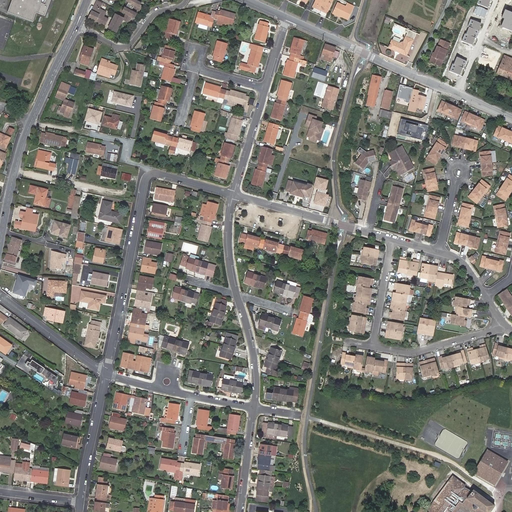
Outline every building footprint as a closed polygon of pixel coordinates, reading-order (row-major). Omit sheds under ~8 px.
[(45,17),(51,0),(10,0),(7,10),(33,20),(36,14),(45,17)] [(102,3),(97,0),(88,18),(104,26),(108,18),(103,16),(106,12),(100,8),(102,3)] [(142,4),(134,0),(126,0),(125,2),(128,3),(125,8),(124,7),(122,13),(125,15),(131,18),(134,19),(137,14),(131,11),(133,8),(134,6),(139,9),(141,5),(142,4)] [(327,0),(315,0),(314,3),(322,7),(323,6),(325,7),(323,11),(326,13),(331,4),(327,2),(327,0)] [(348,19),(354,7),(348,4),(347,7),(338,3),(334,12),(348,19)] [(473,13),(483,17),(487,10),(476,5),(473,13)] [(220,12),(216,11),(214,19),(212,27),(215,28),(216,25),(225,27),(227,23),(232,25),(235,14),(221,10),(220,12)] [(511,12),(505,10),(499,25),(511,30),(511,12)] [(211,16),(198,13),(195,23),(199,24),(208,27),(208,26),(212,27),(214,19),(210,18),(211,16)] [(123,18),(115,14),(108,29),(116,33),(122,21),(123,18)] [(123,18),(122,21),(128,24),(131,18),(125,15),(123,18)] [(469,26),(477,30),(480,23),(470,18),(467,25),(469,26)] [(167,32),(164,32),(163,34),(166,35),(165,39),(173,41),(175,35),(176,35),(180,22),(171,19),(167,32)] [(267,27),(268,23),(261,21),(259,25),(254,40),(264,43),(269,27),(267,27)] [(469,26),(465,34),(475,38),(478,31),(477,30),(469,26)] [(404,42),(399,44),(392,41),(391,45),(390,45),(389,46),(390,47),(389,48),(396,52),(397,51),(398,52),(398,53),(407,56),(417,34),(409,31),(404,42)] [(465,34),(464,33),(461,40),(472,44),(475,38),(465,34)] [(291,53),(290,57),(302,60),(303,57),(300,56),(304,41),(294,38),(290,53),(291,53)] [(223,59),(227,44),(217,41),(213,56),(214,57),(214,60),(221,63),(222,59),(223,59)] [(441,68),(449,48),(440,44),(438,48),(437,48),(433,58),(432,57),(429,63),(441,68)] [(158,57),(157,61),(160,61),(170,64),(171,61),(172,61),(176,48),(166,45),(162,58),(158,57)] [(258,68),(263,48),(253,45),(252,49),(247,65),(241,63),(240,69),(255,73),(256,68),(258,68)] [(323,60),(327,61),(331,62),(335,48),(325,45),(322,55),(325,56),(323,60)] [(82,57),(81,59),(80,63),(88,66),(94,50),(84,47),(81,56),(82,57)] [(457,56),(453,64),(462,68),(463,68),(467,61),(457,56)] [(511,58),(505,56),(497,74),(511,79),(511,58)] [(287,60),(283,75),(293,78),(298,63),(304,65),(305,61),(302,60),(290,57),(289,61),(287,60)] [(111,75),(115,76),(118,66),(110,63),(101,61),(97,74),(106,77),(108,73),(111,75)] [(174,69),(175,65),(170,64),(160,61),(159,65),(165,67),(161,79),(172,82),(173,79),(175,69),(174,69)] [(453,64),(452,63),(449,70),(459,74),(462,68),(453,64)] [(136,73),(133,72),(130,84),(140,87),(145,66),(138,64),(136,71),(136,73)] [(329,67),(327,66),(326,70),(326,71),(321,69),(319,74),(326,76),(329,67)] [(370,90),(369,95),(367,105),(374,107),(381,77),(372,76),(369,90),(370,90)] [(279,96),(278,99),(286,102),(287,98),(287,99),(292,83),(282,80),(277,96),(279,96)] [(62,83),(59,89),(68,92),(70,87),(70,86),(62,83)] [(224,99),(226,90),(220,89),(221,88),(206,83),(203,93),(218,98),(218,97),(224,99)] [(157,103),(164,105),(166,106),(167,102),(168,102),(171,89),(162,86),(160,90),(158,98),(158,99),(157,103)] [(339,89),(328,86),(322,107),(332,110),(334,103),(334,102),(334,100),(336,100),(339,89)] [(413,90),(400,86),(397,98),(405,100),(405,102),(410,103),(413,90)] [(68,92),(59,89),(56,97),(65,100),(68,92)] [(230,91),(226,90),(224,99),(227,100),(228,101),(230,101),(237,103),(247,106),(249,97),(245,96),(246,94),(230,90),(230,91)] [(419,91),(413,90),(410,103),(407,111),(416,113),(417,109),(423,110),(427,98),(418,95),(419,91)] [(387,91),(383,108),(388,109),(392,92),(387,91)] [(117,100),(114,109),(122,111),(126,98),(118,96),(117,100)] [(117,100),(112,98),(108,107),(114,109),(117,100)] [(286,102),(278,99),(277,103),(275,102),(270,118),(281,121),(285,106),(286,102)] [(65,114),(64,116),(69,118),(74,103),(65,100),(62,107),(60,106),(58,110),(61,111),(60,112),(65,114)] [(441,101),(437,111),(447,115),(456,120),(461,110),(441,101)] [(157,103),(155,103),(154,106),(150,119),(161,122),(165,109),(163,108),(164,105),(157,103)] [(102,112),(88,108),(85,120),(99,124),(102,112)] [(382,110),(380,117),(388,119),(390,112),(382,110)] [(192,127),(191,131),(199,133),(205,114),(195,111),(191,127),(192,127)] [(465,111),(461,121),(480,130),(484,120),(465,111)] [(116,129),(120,116),(113,114),(112,118),(105,116),(103,125),(116,129)] [(226,132),(225,137),(227,138),(235,141),(237,135),(238,135),(242,121),(240,120),(241,116),(234,114),(233,118),(232,118),(228,133),(226,132)] [(309,130),(312,130),(309,138),(316,140),(319,141),(322,132),(319,131),(320,128),(322,123),(315,120),(316,117),(313,116),(310,127),(309,130)] [(429,126),(401,119),(397,134),(425,141),(429,126)] [(96,130),(97,125),(87,122),(86,127),(96,130)] [(279,125),(271,123),(270,125),(269,124),(263,142),(274,145),(279,130),(278,129),(279,125)] [(511,132),(498,126),(493,136),(511,144),(511,132)] [(171,146),(173,137),(167,136),(168,134),(154,130),(151,141),(165,145),(165,144),(171,146)] [(10,138),(0,133),(0,145),(6,147),(10,138)] [(41,134),(39,142),(64,147),(66,140),(64,138),(46,134),(45,135),(41,134)] [(454,136),(452,146),(475,151),(477,141),(454,136)] [(171,146),(169,152),(175,154),(175,153),(178,154),(179,153),(180,149),(190,152),(190,150),(195,152),(197,143),(192,142),(193,141),(186,139),(183,138),(182,138),(180,137),(179,139),(173,137),(171,146)] [(217,158),(229,162),(230,159),(231,159),(235,146),(234,146),(235,141),(227,138),(225,143),(221,156),(218,155),(217,158)] [(426,159),(434,165),(447,145),(438,139),(426,159)] [(88,142),(86,152),(104,155),(105,147),(101,146),(102,145),(88,142)] [(259,162),(258,166),(266,168),(267,165),(268,165),(271,155),(273,149),(262,146),(258,162),(259,162)] [(414,168),(408,157),(401,146),(388,153),(392,161),(390,162),(394,169),(396,168),(397,169),(400,175),(414,168)] [(49,164),(51,153),(38,151),(36,159),(38,159),(37,167),(48,169),(49,164)] [(490,151),(479,153),(482,176),(492,175),(490,151)] [(363,154),(356,164),(364,170),(369,162),(370,162),(377,160),(375,152),(363,154)] [(228,166),(229,162),(217,158),(216,158),(214,162),(219,163),(215,176),(225,179),(229,166),(228,166)] [(68,173),(75,174),(75,171),(76,167),(78,161),(71,159),(68,173)] [(115,179),(118,167),(104,164),(103,167),(101,175),(101,176),(107,177),(107,175),(111,176),(111,178),(115,179)] [(266,168),(258,166),(257,170),(256,169),(251,184),(261,187),(266,172),(270,174),(271,170),(266,168)] [(427,192),(437,190),(436,182),(433,168),(423,171),(425,181),(427,192)] [(505,201),(511,190),(511,176),(509,175),(496,195),(505,201)] [(324,193),(327,179),(315,176),(312,187),(316,187),(312,203),(325,206),(328,194),(324,193)] [(371,182),(361,179),(358,190),(358,192),(357,193),(357,195),(359,196),(358,200),(365,202),(366,197),(367,197),(371,182)] [(490,187),(482,180),(468,197),(476,204),(490,187)] [(294,183),(290,182),(287,192),(292,193),(307,197),(309,187),(294,183)] [(384,220),(394,223),(403,189),(393,186),(389,199),(387,207),(384,220)] [(46,199),(48,190),(38,187),(34,204),(44,206),(46,199)] [(173,202),(174,192),(157,188),(155,199),(173,202)] [(429,195),(424,216),(434,219),(440,198),(429,195)] [(81,197),(75,196),(72,212),(78,213),(81,197)] [(110,211),(112,203),(103,201),(99,219),(120,223),(122,214),(110,211)] [(199,219),(211,223),(212,219),(214,220),(218,205),(208,202),(207,205),(203,204),(200,216),(199,219)] [(462,203),(458,225),(468,227),(473,206),(462,203)] [(165,217),(167,206),(154,204),(152,214),(165,217)] [(508,225),(504,204),(493,206),(498,228),(508,225)] [(26,212),(21,211),(20,216),(24,217),(22,223),(19,223),(19,221),(16,221),(15,226),(35,231),(39,215),(32,214),(34,209),(28,207),(26,212)] [(199,219),(198,219),(198,221),(197,223),(201,225),(197,239),(208,242),(212,227),(210,226),(211,223),(199,219)] [(412,220),(409,231),(416,233),(429,236),(432,226),(412,220)] [(67,237),(71,225),(55,221),(51,232),(67,237)] [(148,237),(161,239),(164,225),(150,223),(148,237)] [(122,229),(108,226),(105,241),(119,244),(122,229)] [(324,245),(327,234),(312,230),(311,232),(308,231),(306,239),(324,245)] [(510,233),(499,230),(494,253),(505,255),(510,233)] [(457,233),(454,243),(477,249),(480,239),(457,233)] [(247,245),(258,248),(260,237),(248,234),(247,236),(242,234),(239,242),(245,244),(247,245)] [(21,239),(11,236),(4,259),(6,259),(15,262),(17,256),(18,256),(19,251),(18,251),(21,239)] [(281,255),(284,246),(279,245),(279,243),(266,239),(263,250),(281,255)] [(159,256),(162,244),(147,241),(145,253),(159,256)] [(290,248),(284,246),(281,255),(301,260),(304,250),(291,246),(290,248)] [(362,254),(377,257),(377,252),(375,251),(376,249),(363,247),(363,250),(362,254)] [(102,259),(103,251),(95,250),(93,261),(103,264),(104,260),(102,259)] [(67,255),(52,251),(48,265),(59,268),(61,261),(65,262),(67,255)] [(191,271),(195,273),(199,260),(200,257),(191,254),(190,257),(189,257),(189,259),(182,257),(180,265),(186,267),(186,268),(190,270),(192,270),(191,271)] [(361,260),(361,263),(373,265),(373,262),(376,263),(377,257),(362,254),(361,260)] [(503,261),(482,256),(480,267),(501,272),(503,261)] [(151,259),(144,257),(142,265),(143,265),(142,271),(155,274),(157,263),(151,262),(151,259)] [(406,273),(408,261),(405,261),(403,260),(403,258),(399,257),(397,271),(401,272),(406,273)] [(199,260),(195,273),(198,274),(198,272),(201,273),(205,275),(212,277),(216,266),(199,260)] [(412,262),(408,261),(406,273),(412,274),(415,274),(418,261),(414,260),(414,262),(412,262)] [(77,285),(81,264),(74,263),(73,273),(72,284),(77,285)] [(425,267),(426,264),(421,263),(418,277),(427,278),(429,268),(425,267)] [(432,268),(429,268),(427,278),(435,279),(436,273),(438,266),(432,265),(432,268)] [(250,286),(254,287),(257,275),(248,272),(244,283),(248,284),(251,285),(250,286)] [(108,275),(93,273),(91,283),(106,286),(107,281),(106,281),(107,280),(108,280),(108,275)] [(452,276),(436,273),(435,279),(435,280),(434,285),(442,286),(442,283),(451,284),(452,276)] [(25,295),(28,288),(26,287),(28,282),(35,285),(37,280),(19,275),(18,279),(19,279),(17,284),(16,284),(14,292),(25,295)] [(257,275),(254,287),(257,288),(258,287),(260,288),(263,289),(267,278),(257,275)] [(138,290),(145,292),(146,288),(152,289),(154,279),(141,276),(140,282),(139,282),(138,290)] [(369,287),(370,285),(370,282),(372,283),(373,278),(359,276),(358,281),(357,285),(358,286),(366,287),(369,287)] [(67,280),(47,279),(46,297),(53,298),(54,292),(66,293),(67,280)] [(279,295),(283,296),(286,284),(277,281),(273,292),(277,293),(279,294),(279,295)] [(409,285),(395,282),(394,286),(396,287),(396,289),(395,292),(407,294),(408,294),(408,289),(409,285)] [(286,284),(283,296),(286,297),(286,296),(288,297),(293,298),(296,287),(286,284)] [(358,286),(357,291),(357,294),(368,296),(369,293),(370,293),(371,288),(369,287),(366,287),(358,286)] [(181,301),(185,289),(182,288),(182,289),(179,288),(175,287),(171,298),(181,301)] [(104,301),(105,294),(81,289),(80,296),(82,297),(81,304),(88,305),(88,306),(98,308),(99,303),(101,303),(101,300),(104,301)] [(189,290),(185,289),(181,301),(191,304),(191,302),(196,304),(199,294),(191,292),(189,291),(189,290)] [(511,297),(506,289),(497,294),(511,315),(511,314),(511,297)] [(145,292),(138,290),(135,305),(137,306),(137,309),(141,310),(149,311),(152,297),(153,293),(148,292),(148,296),(144,296),(145,292)] [(395,292),(393,291),(393,297),(395,297),(394,301),(405,303),(406,298),(407,294),(395,292)] [(368,296),(357,294),(356,298),(355,303),(358,303),(367,305),(369,305),(370,299),(368,298),(368,296)] [(301,312),(299,315),(312,319),(313,316),(309,314),(314,299),(304,296),(299,311),(301,312)] [(465,305),(466,303),(468,303),(469,299),(455,296),(454,301),(453,306),(457,307),(465,308),(465,305)] [(215,302),(212,312),(224,316),(225,313),(224,312),(225,310),(226,306),(225,305),(227,301),(218,298),(216,302),(215,302)] [(405,303),(394,301),(394,303),(392,302),(391,308),(393,309),(404,311),(405,306),(405,303)] [(366,310),(366,308),(367,305),(358,303),(355,303),(354,303),(353,308),(353,312),(367,314),(368,310),(366,310)] [(465,308),(457,307),(456,315),(463,317),(468,318),(468,315),(470,315),(471,309),(465,308)] [(54,320),(54,321),(63,323),(65,312),(45,308),(44,316),(47,316),(47,318),(54,320)] [(141,310),(137,309),(134,309),(133,317),(132,323),(145,325),(147,315),(141,313),(141,310)] [(405,311),(393,309),(392,312),(392,314),(390,314),(389,318),(403,320),(404,316),(405,311)] [(224,316),(212,312),(209,321),(206,320),(205,324),(212,327),(213,323),(220,326),(221,322),(222,319),(223,319),(224,316)] [(266,328),(268,328),(272,316),(269,315),(268,317),(266,316),(262,314),(259,325),(266,328)] [(312,323),(313,319),(312,319),(299,315),(298,319),(297,319),(292,334),(302,337),(307,322),(312,323)] [(365,325),(366,320),(364,319),(365,317),(352,315),(352,318),(351,322),(365,325)] [(456,315),(452,315),(451,320),(450,324),(464,327),(465,323),(462,322),(463,320),(463,317),(456,315)] [(272,316),(268,328),(278,332),(282,321),(277,320),(275,319),(275,318),(272,316)] [(8,320),(7,321),(4,325),(21,338),(27,331),(10,317),(8,320)] [(419,332),(419,333),(425,334),(427,320),(422,319),(419,319),(417,331),(419,332)] [(432,321),(427,320),(425,334),(430,335),(430,334),(433,334),(435,321),(432,321)] [(402,331),(402,327),(403,323),(390,321),(390,323),(389,322),(388,329),(402,331)] [(91,322),(90,322),(85,343),(95,346),(97,335),(98,336),(100,329),(101,325),(91,322)] [(350,327),(350,330),(362,332),(362,330),(364,330),(365,325),(351,322),(350,327)] [(143,334),(144,329),(130,327),(128,342),(134,343),(135,338),(142,340),(143,340),(142,341),(147,342),(148,335),(143,334)] [(388,329),(386,335),(388,335),(388,337),(400,339),(401,336),(402,331),(388,329)] [(0,350),(5,354),(11,345),(0,337),(0,350)] [(172,351),(175,352),(179,340),(170,337),(169,338),(169,340),(164,338),(161,346),(161,347),(170,349),(172,350),(172,351)] [(222,347),(234,351),(235,347),(234,347),(235,344),(236,341),(226,337),(222,347)] [(179,340),(175,352),(178,353),(178,352),(181,353),(186,354),(189,343),(179,340)] [(504,357),(506,348),(500,346),(497,345),(497,343),(494,342),(491,353),(497,355),(504,357)] [(480,349),(476,350),(479,361),(485,359),(489,358),(485,345),(481,346),(482,348),(480,349)] [(233,354),(234,351),(222,347),(219,357),(230,360),(231,357),(232,354),(233,354)] [(267,357),(278,361),(282,352),(271,348),(270,352),(269,354),(268,353),(267,357)] [(476,350),(473,351),(471,351),(470,348),(466,349),(470,363),(474,362),(479,361),(476,350)] [(457,354),(451,356),(453,365),(459,364),(466,362),(463,351),(460,351),(460,353),(457,354)] [(127,368),(134,369),(136,362),(132,361),(134,355),(124,353),(121,366),(127,367),(127,368)] [(340,364),(348,366),(349,366),(353,367),(353,368),(357,369),(362,370),(362,368),(364,357),(355,355),(355,357),(349,356),(346,355),(346,354),(342,353),(340,364)] [(151,359),(137,356),(136,362),(134,369),(148,373),(151,359)] [(453,365),(451,356),(445,357),(441,358),(440,357),(437,357),(440,369),(447,367),(453,365)] [(275,370),(278,361),(267,357),(265,361),(267,361),(266,363),(264,367),(268,369),(266,374),(274,376),(276,371),(275,370)] [(365,370),(369,371),(373,372),(373,370),(375,360),(375,359),(367,357),(365,368),(365,370)] [(47,377),(57,384),(57,376),(33,359),(29,365),(36,370),(37,369),(47,376),(47,377)] [(432,359),(426,360),(430,374),(435,372),(438,372),(435,360),(432,360),(432,359)] [(375,360),(373,370),(378,371),(386,372),(388,361),(384,360),(384,362),(381,361),(375,360)] [(425,375),(430,374),(426,360),(421,362),(421,363),(419,364),(422,376),(425,375)] [(405,364),(399,364),(399,365),(396,365),(395,378),(398,378),(404,378),(405,364)] [(409,379),(412,379),(413,366),(411,366),(411,364),(405,364),(404,378),(409,379)] [(197,385),(201,386),(203,374),(189,371),(188,380),(191,381),(191,383),(195,383),(197,384),(197,385)] [(75,388),(79,389),(83,390),(85,382),(84,382),(86,376),(72,372),(69,383),(75,385),(75,388)] [(203,374),(201,386),(204,386),(205,385),(207,386),(211,387),(213,376),(203,374)] [(227,392),(231,392),(233,380),(223,378),(221,390),(225,391),(227,391),(227,392)] [(233,380),(231,392),(234,393),(235,392),(237,393),(241,394),(243,382),(233,380)] [(11,389),(4,384),(3,385),(1,389),(9,393),(11,389)] [(282,402),(283,390),(274,388),(273,393),(267,392),(266,399),(272,399),(276,399),(278,400),(278,401),(282,402)] [(84,407),(88,391),(83,390),(79,389),(79,393),(72,392),(69,403),(84,407)] [(289,390),(283,390),(282,402),(286,402),(286,401),(288,401),(297,403),(298,392),(289,390)] [(130,404),(131,397),(117,393),(114,408),(124,410),(126,403),(130,404)] [(147,400),(131,397),(130,404),(134,405),(132,412),(148,415),(150,408),(145,407),(147,400)] [(161,418),(160,421),(175,424),(176,420),(177,421),(180,405),(169,403),(169,409),(167,419),(164,418),(161,418)] [(198,425),(197,429),(210,431),(211,427),(207,427),(209,411),(199,409),(196,425),(198,425)] [(82,415),(83,411),(75,410),(74,413),(68,412),(65,423),(80,426),(82,415)] [(121,414),(112,412),(109,427),(124,431),(126,420),(120,418),(121,414)] [(218,428),(217,432),(235,435),(236,431),(238,431),(240,416),(229,414),(227,429),(218,428)] [(276,436),(278,423),(274,423),(274,424),(271,424),(268,423),(266,434),(274,435),(276,436)] [(282,424),(278,423),(276,436),(286,437),(288,426),(283,425),(281,425),(282,424)] [(165,431),(163,441),(162,447),(173,449),(175,433),(174,433),(174,429),(164,427),(160,427),(160,431),(162,431),(165,431)] [(75,447),(77,437),(64,434),(62,444),(75,447)] [(207,441),(215,443),(216,437),(196,434),(196,438),(194,437),(192,453),(202,455),(203,448),(204,441),(207,441)] [(216,437),(215,443),(221,444),(225,444),(223,452),(222,458),(233,460),(236,444),(234,444),(234,440),(216,437)] [(122,446),(123,441),(109,438),(107,448),(120,451),(123,452),(125,451),(126,448),(125,447),(122,446)] [(258,454),(271,456),(272,446),(260,445),(260,448),(260,451),(259,451),(258,454)] [(494,485),(507,461),(487,449),(476,467),(473,472),(494,485)] [(111,458),(111,454),(103,452),(100,468),(114,471),(117,460),(111,458)] [(271,456),(258,454),(258,457),(259,458),(259,460),(257,470),(260,470),(269,471),(272,471),(273,472),(274,466),(270,466),(271,456)] [(0,455),(0,469),(2,470),(2,471),(9,473),(11,460),(3,459),(4,456),(0,455)] [(179,477),(181,463),(177,462),(177,461),(161,458),(160,469),(166,470),(175,471),(174,476),(179,477)] [(179,477),(178,480),(181,481),(183,472),(186,473),(191,474),(198,475),(200,465),(184,462),(184,464),(181,463),(179,477)] [(28,465),(16,463),(14,479),(21,480),(21,478),(27,479),(27,481),(30,481),(32,469),(28,469),(28,465)] [(67,478),(69,479),(70,470),(55,468),(53,481),(56,481),(56,485),(66,486),(67,478)] [(224,470),(223,474),(221,485),(221,488),(231,490),(234,476),(232,476),(233,470),(224,468),(224,470)] [(39,470),(32,469),(30,481),(34,482),(34,480),(39,481),(39,482),(47,484),(49,472),(39,470)] [(271,477),(272,471),(269,471),(260,470),(259,479),(258,481),(257,481),(257,485),(269,487),(271,477)] [(453,476),(448,483),(435,501),(428,509),(431,511),(429,511),(455,511),(457,511),(459,510),(460,508),(460,507),(461,505),(462,506),(463,504),(471,510),(471,511),(490,511),(494,506),(487,501),(488,500),(473,490),(471,492),(464,487),(465,485),(453,476)] [(96,493),(96,498),(97,498),(106,499),(107,495),(108,486),(107,485),(107,481),(104,481),(104,478),(98,477),(97,489),(98,490),(98,494),(96,493)] [(445,481),(439,489),(432,498),(435,501),(448,483),(445,481)] [(267,503),(269,487),(257,485),(256,489),(258,489),(257,491),(256,501),(267,503)] [(227,504),(229,495),(219,494),(218,500),(216,510),(228,511),(229,509),(227,508),(227,504)] [(156,498),(154,498),(153,503),(149,502),(147,511),(150,511),(149,511),(162,511),(164,500),(164,497),(159,496),(158,499),(156,498)] [(106,503),(106,499),(97,498),(97,502),(96,506),(94,506),(94,511),(99,511),(104,511),(105,508),(105,507),(106,503)] [(191,500),(186,500),(185,503),(183,511),(193,511),(195,505),(190,504),(191,500)] [(175,502),(170,501),(168,510),(173,511),(174,511),(183,511),(185,503),(175,502)]
